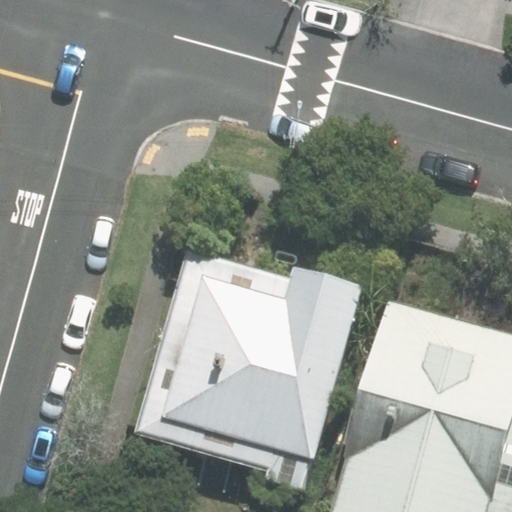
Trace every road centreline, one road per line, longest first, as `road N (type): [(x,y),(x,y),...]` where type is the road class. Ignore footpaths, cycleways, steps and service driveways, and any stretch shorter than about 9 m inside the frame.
road 1 (residential): [(511,128),(102,17)]
road 2 (residential): [(102,17),(0,379)]
